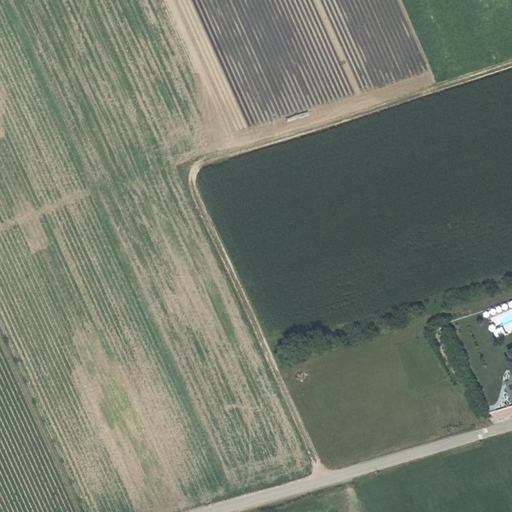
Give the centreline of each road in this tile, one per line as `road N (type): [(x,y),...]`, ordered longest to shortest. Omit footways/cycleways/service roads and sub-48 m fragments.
road 1 (track): [(511,62),(207,163),(196,175),(197,193),(329,478)]
road 2 (unclassified): [(511,425),(214,511)]
